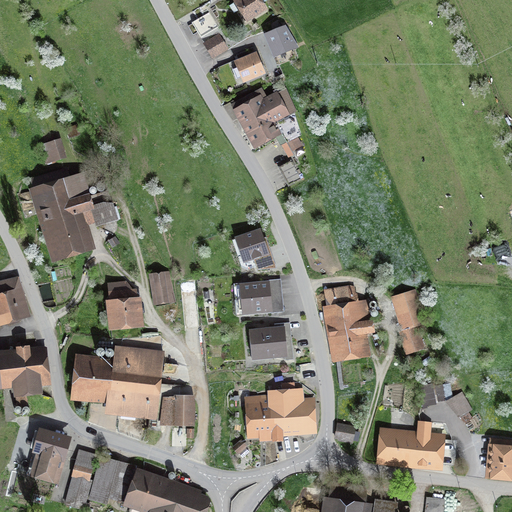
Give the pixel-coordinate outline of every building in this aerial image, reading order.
[(239,0),(233,4),(247,25),(267,13),(258,0),(239,0)] [(280,28),(259,39),(271,61),(292,49),(280,28)] [(204,47),(211,59),(227,50),(220,38),(204,47)] [(234,64),(243,86),(265,77),(256,55),(234,64)] [(286,88),(280,91),(290,112),(296,109),(286,88)] [(233,110),(254,150),(280,136),(273,124),(288,116),(276,95),(264,102),(260,96),(233,110)] [(66,131),(68,140),(77,138),(75,129),(66,131)] [(63,141),(38,148),(44,167),(68,160),(63,141)] [(297,141),(288,146),(292,153),(301,149),(297,141)] [(288,146),(282,149),(288,160),(294,157),(292,153),(288,146)] [(289,166),(280,171),(288,187),(298,181),(289,166)] [(82,176),(29,193),(52,268),(95,253),(86,228),(95,225),(97,231),(116,224),(111,207),(103,206),(93,209),(82,176)] [(234,243),(244,270),(271,261),(262,233),(234,243)] [(113,240),(107,244),(112,250),(118,246),(113,240)] [(168,273),(149,277),(155,309),(174,305),(168,273)] [(0,285),(0,329),(30,321),(19,280),(0,285)] [(245,302),(280,296),(278,282),(242,288),(245,302)] [(417,292),(390,299),(407,358),(424,353),(418,331),(428,328),(417,292)] [(280,296),(245,302),(247,317),(283,311),(280,296)] [(141,301),(105,305),(109,336),(144,332),(141,301)] [(360,303),(321,310),(331,366),(365,360),(361,339),(375,337),(373,323),(364,324),(360,303)] [(249,334),(252,365),(286,361),(283,330),(249,334)] [(114,364),(75,361),(71,403),(106,406),(105,418),(158,422),(164,353),(116,349),(114,364)] [(46,350),(0,356),(0,392),(14,390),(15,402),(43,398),(42,392),(52,391),(46,350)] [(267,397),(245,399),(248,440),(316,436),(313,401),(304,401),(303,390),(266,393),(267,397)] [(459,395),(446,404),(458,420),(470,411),(459,395)] [(194,399),(162,401),(160,428),(193,430),(194,399)] [(415,431),(378,430),(376,466),(443,468),(445,437),(430,436),(431,426),(415,425),(415,431)] [(356,429),(337,426),(334,443),(353,446),(356,429)] [(26,448),(17,445),(12,461),(38,468),(34,482),(57,488),(70,442),(39,433),(39,436),(30,433),(26,448)] [(240,444),(232,452),(237,457),(245,449),(240,444)] [(511,450),(495,450),(493,482),(511,483),(511,450)] [(63,508),(78,511),(83,511),(91,483),(90,482),(96,457),(78,452),(63,508)] [(100,457),(88,500),(106,505),(112,483),(124,486),(130,466),(100,457)] [(202,494),(137,472),(123,510),(129,511),(207,511),(209,507),(202,494)] [(366,511),(367,509),(326,503),(324,511),(366,511)] [(392,511),(393,505),(375,503),(373,511),(392,511)]
